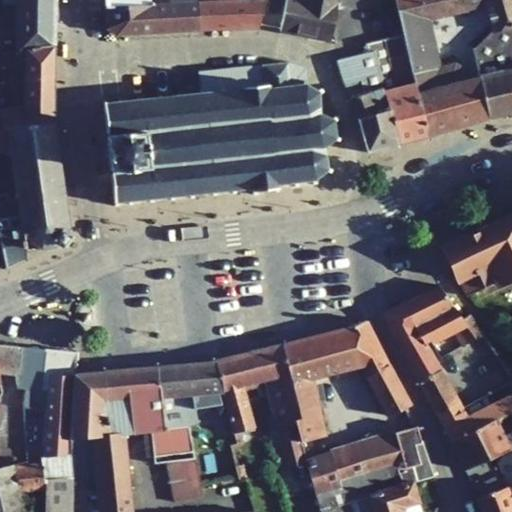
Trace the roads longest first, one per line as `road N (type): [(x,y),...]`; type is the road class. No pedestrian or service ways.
road 1 (residential): [(365,211),(334,87),(292,45),(74,53)]
road 2 (residential): [(348,216),(361,297),(423,418),(456,511)]
road 3 (tertiary): [(94,262),(150,244),(348,216)]
road 4 (residential): [(74,53),(94,262)]
road 5 (unknown): [(199,340),(285,319),(369,316)]
road 6 (tertiary): [(365,211),(511,143)]
